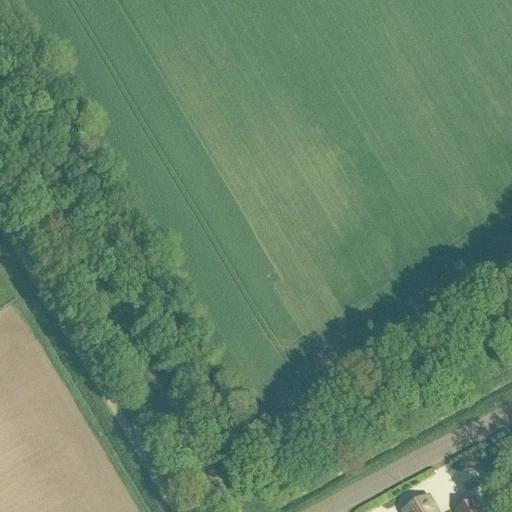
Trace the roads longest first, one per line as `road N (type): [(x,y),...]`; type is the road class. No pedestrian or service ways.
road 1 (track): [(0,225),(172,511)]
road 2 (unclassified): [(326,511),(511,412)]
